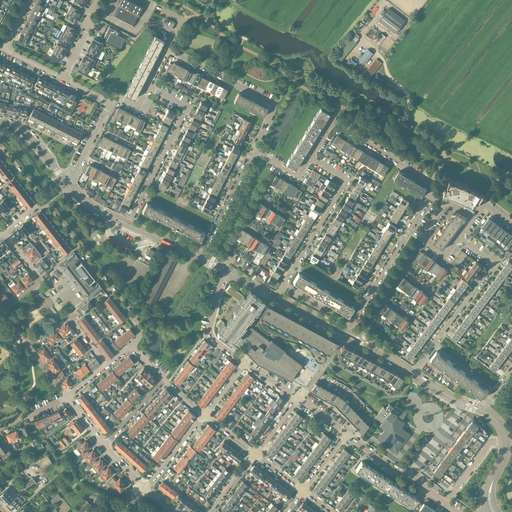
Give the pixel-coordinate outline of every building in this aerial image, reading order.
[(129,0),(120,0),(113,15),(132,25),(142,6),(129,0)] [(36,2),(36,3),(32,1),(36,3),(34,5),(33,5),(33,6),(42,11),(44,12),(46,7),(44,6),(43,6),(36,2)] [(33,9),(31,12),(39,15),(42,11),(33,6),(32,8),(33,9)] [(71,6),(67,12),(77,18),(80,13),(79,13),(80,11),(71,6)] [(395,33),(405,22),(388,9),(379,21),(395,33)] [(28,16),(37,20),(40,21),(42,17),(39,16),(39,15),(31,12),(30,15),(29,14),(28,16)] [(75,22),(77,18),(67,12),(65,17),(64,19),(73,24),(74,22),(75,22)] [(28,18),(27,21),(35,25),(37,20),(28,16),(27,17),(28,18)] [(23,25),(32,29),(35,31),(38,26),(35,25),(27,21),(25,24),(24,23),(23,25)] [(24,27),(22,30),(30,34),(32,29),(23,25),(23,26),(24,27)] [(66,25),(62,32),(73,37),(75,33),(74,32),(75,30),(66,25)] [(119,32),(109,27),(104,37),(107,39),(106,41),(120,48),(124,39),(117,35),(119,32)] [(19,34),(28,38),(31,40),(33,35),(30,34),(22,30),(21,33),(20,32),(19,34)] [(57,38),(59,39),(69,43),(70,41),(71,41),(73,37),(62,32),(60,31),(57,38)] [(21,43),(22,41),(25,43),(25,44),(28,45),(31,40),(28,38),(19,34),(18,35),(19,36),(17,40),(21,43)] [(164,41),(155,36),(147,50),(156,55),(164,41)] [(351,37),(342,48),(348,53),(356,42),(351,37)] [(91,41),(89,45),(99,50),(102,46),(103,44),(93,39),(92,41),(91,41)] [(58,41),(54,48),(65,53),(67,49),(66,48),(67,46),(58,41)] [(86,52),(98,58),(102,51),(99,50),(89,45),(87,50),(88,50),(86,52)] [(62,58),(65,53),(54,48),(50,56),(60,61),(61,57),(62,58)] [(361,57),(359,60),(359,61),(364,65),(373,53),(367,49),(363,55),(361,53),(359,56),(361,57)] [(156,55),(147,50),(140,65),(149,70),(156,55)] [(83,57),(81,61),(91,67),(94,60),(85,55),(84,57),(83,57)] [(365,74),(370,78),(381,63),(376,59),(365,74)] [(94,68),(91,67),(81,61),(79,66),(78,69),(88,74),(89,71),(92,72),(94,68)] [(169,71),(174,74),(178,65),(174,62),(173,64),(170,63),(166,70),(169,71)] [(7,65),(3,73),(8,75),(12,66),(11,65),(10,66),(7,65)] [(149,70),(140,65),(133,79),(142,84),(149,70)] [(178,65),(174,74),(178,76),(183,67),(178,65)] [(14,66),(12,66),(8,75),(5,81),(9,83),(16,69),(13,68),(14,66)] [(183,67),(178,76),(183,78),(187,69),(183,67)] [(16,69),(12,77),(17,80),(21,70),(20,70),(19,71),(16,69)] [(187,69),(183,78),(187,80),(192,71),(187,69)] [(21,70),(17,80),(15,83),(20,85),(21,82),(25,74),(22,72),(23,71),(21,70)] [(192,71),(187,80),(192,83),(196,74),(192,71)] [(25,74),(21,82),(26,84),(31,75),(29,74),(28,75),(25,74)] [(196,74),(192,83),(196,85),(201,76),(196,74)] [(31,75),(26,84),(31,87),(35,78),(31,77),(32,76),(31,75)] [(201,76),(196,85),(200,87),(205,78),(201,76)] [(34,85),(39,88),(44,79),(42,78),(42,79),(39,77),(34,85)] [(205,78),(200,87),(205,90),(210,80),(205,78)] [(44,79),(39,88),(38,90),(43,92),(44,90),(48,82),(45,80),(45,79),(44,79)] [(142,84),(133,79),(125,94),(129,96),(134,99),(142,84)] [(210,80),(205,90),(209,92),(214,83),(210,80)] [(48,82),(44,90),(48,92),(53,83),(51,82),(51,83),(48,82)] [(53,83),(48,92),(47,94),(52,97),(57,87),(54,85),(54,84),(53,83)] [(214,83),(209,92),(214,94),(218,85),(214,83)] [(218,85),(214,94),(218,96),(223,87),(218,85)] [(57,87),(52,97),(57,99),(62,88),(61,87),(60,88),(57,87)] [(223,87),(218,96),(223,99),(227,90),(223,87)] [(64,88),(62,88),(57,99),(61,101),(64,96),(66,91),(63,90),(64,88)] [(64,96),(61,101),(61,102),(65,104),(67,101),(69,97),(69,96),(71,93),(71,92),(70,91),(69,93),(66,91),(64,96)] [(69,97),(67,101),(71,104),(74,99),(75,96),(72,94),(73,93),(71,92),(71,93),(69,96),(69,97)] [(248,109),(253,100),(238,93),(234,102),(241,106),(248,109)] [(263,117),(267,107),(260,104),(253,100),(248,109),(263,117)] [(152,101),(149,107),(156,110),(159,104),(152,101)] [(201,102),(198,107),(207,112),(210,106),(207,105),(201,102)] [(23,103),(20,117),(22,117),(22,116),(26,117),(28,108),(29,107),(30,105),(23,103)] [(114,108),(111,115),(114,117),(114,118),(117,120),(117,118),(118,119),(123,110),(118,107),(117,109),(114,108)] [(149,107),(147,113),(153,116),(156,110),(149,107)] [(195,113),(202,116),(204,117),(205,113),(206,114),(207,112),(198,107),(195,113)] [(33,109),(28,119),(77,144),(82,133),(78,131),(80,129),(77,127),(75,130),(69,126),(70,124),(67,122),(66,125),(59,122),(60,119),(57,118),(56,120),(49,117),(51,114),(48,113),(47,115),(40,112),(41,109),(38,108),(37,110),(33,109)] [(312,122),(321,127),(329,114),(320,108),(312,122)] [(168,109),(165,115),(172,118),(175,113),(168,109)] [(123,110),(118,119),(117,121),(121,123),(127,112),(123,110)] [(127,112),(121,123),(126,125),(131,114),(127,112)] [(195,113),(193,118),(199,121),(202,116),(195,113)] [(131,114),(126,125),(130,128),(131,125),(132,126),(136,116),(131,114)] [(169,124),(172,118),(165,115),(162,121),(169,124)] [(136,116),(132,126),(136,128),(140,119),(136,116)] [(193,118),(190,123),(196,126),(199,121),(193,118)] [(140,119),(136,128),(140,130),(145,121),(140,119)] [(244,119),(241,125),(248,128),(251,122),(244,119)] [(321,127),(312,122),(303,136),(312,141),(321,127)] [(190,123),(187,129),(193,132),(196,126),(190,123)] [(162,124),(159,129),(165,132),(168,127),(162,124)] [(239,130),(245,133),(248,128),(241,125),(239,124),(236,129),(239,130)] [(159,129),(156,134),(162,138),(165,132),(159,129)] [(187,129),(184,134),(191,137),(193,132),(187,129)] [(239,130),(236,135),(243,139),(245,133),(239,130)] [(148,137),(160,143),(162,138),(156,134),(154,138),(152,136),(149,135),(148,137)] [(184,134),(182,139),(188,142),(191,137),(184,134)] [(242,141),(243,139),(236,135),(233,141),(236,142),(235,144),(240,147),(243,141),(242,141)] [(328,144),(331,146),(332,144),(334,145),(336,146),(342,138),(337,135),(336,138),(333,136),(328,144)] [(99,137),(95,146),(98,147),(99,145),(104,147),(108,138),(103,136),(102,139),(99,137)] [(312,141),(303,136),(295,149),(304,155),(312,141)] [(152,142),(151,145),(157,148),(160,143),(148,137),(147,139),(152,142)] [(108,138),(104,147),(108,149),(113,140),(108,138)] [(342,138),(336,146),(341,149),(346,140),(342,138)] [(179,145),(185,148),(187,149),(189,146),(192,147),(193,145),(191,144),(188,142),(182,139),(179,145)] [(113,140),(108,149),(113,152),(117,143),(113,140)] [(346,140),(341,149),(345,152),(350,143),(346,140)] [(117,143),(113,152),(111,154),(116,156),(117,154),(122,145),(117,143)] [(345,152),(343,155),(347,158),(349,154),(355,146),(350,143),(345,152)] [(122,145),(117,154),(121,156),(126,147),(122,145)] [(151,145),(148,151),(154,154),(157,148),(151,145)] [(179,145),(176,150),(183,153),(185,148),(179,145)] [(228,149),(237,154),(240,148),(234,145),(232,148),(230,147),(229,147),(226,146),(225,148),(228,149)] [(355,146),(349,154),(353,157),(359,148),(355,146)] [(126,147),(121,156),(126,158),(130,149),(126,147)] [(359,148),(353,157),(358,159),(363,151),(359,148)] [(304,155),(295,149),(286,164),(295,169),(299,162),(304,155)] [(176,150),(174,155),(180,158),(183,153),(176,150)] [(148,151),(145,156),(152,159),(154,154),(148,151)] [(228,156),(234,159),(237,154),(231,151),(228,156)] [(363,151),(358,159),(362,162),(367,153),(363,151)] [(367,153),(362,162),(366,165),(372,156),(367,153)] [(174,155),(171,161),(177,164),(180,158),(174,155)] [(145,156),(143,161),(149,164),(152,159),(145,156)] [(223,160),(232,164),(234,159),(228,156),(227,158),(225,157),(224,158),(220,156),(219,156),(218,158),(220,159),(223,160)] [(372,156),(366,165),(371,167),(376,159),(372,156)] [(221,166),(223,166),(223,167),(229,170),(232,164),(223,160),(220,159),(219,161),(222,163),(221,166)] [(376,159),(371,167),(375,170),(380,161),(376,159)] [(143,161),(140,166),(146,170),(149,164),(143,161)] [(171,161),(168,166),(175,169),(177,164),(171,161)] [(380,161),(375,170),(379,173),(384,164),(380,161)] [(85,165),(82,172),(84,173),(89,176),(94,167),(89,164),(88,166),(85,165)] [(384,164),(379,173),(384,175),(389,167),(384,164)] [(140,166),(137,172),(143,175),(146,170),(140,166)] [(177,177),(180,179),(181,177),(173,172),(175,169),(168,166),(165,171),(169,173),(172,175),(177,177)] [(7,167),(0,172),(0,174),(2,177),(10,171),(7,167)] [(94,167),(89,176),(94,178),(98,169),(94,167)] [(220,172),(226,175),(229,170),(223,167),(221,170),(216,167),(215,169),(217,171),(220,172)] [(98,169),(94,178),(92,181),(97,183),(98,180),(103,171),(98,169)] [(312,180),(313,181),(314,182),(319,174),(313,170),(309,175),(313,178),(312,180)] [(10,171),(2,177),(6,181),(13,175),(10,171)] [(103,171),(98,180),(102,182),(107,174),(103,171)] [(408,188),(413,180),(406,175),(399,171),(394,180),(408,188)] [(137,172),(134,177),(141,180),(143,175),(137,172)] [(165,172),(163,177),(169,180),(172,175),(169,173),(165,172)] [(220,172),(217,177),(224,181),(226,175),(220,172)] [(107,174),(102,182),(101,185),(106,187),(107,185),(111,176),(107,174)] [(276,175),(270,184),(275,186),(280,178),(276,175)] [(304,183),(309,186),(307,189),(307,190),(309,192),(310,191),(312,192),(315,187),(313,185),(312,188),(311,187),(314,182),(313,181),(312,180),(313,178),(309,175),(304,183)] [(107,185),(106,187),(110,189),(116,178),(111,176),(107,185)] [(15,177),(7,183),(10,187),(18,181),(15,177)] [(134,177),(132,182),(138,186),(141,180),(134,177)] [(160,182),(166,185),(169,187),(172,188),(173,186),(167,183),(169,180),(163,177),(160,182)] [(217,177),(214,183),(221,186),(224,181),(217,177)] [(358,182),(369,189),(370,187),(368,185),(370,182),(361,177),(358,182)] [(280,178),(275,186),(279,189),(284,180),(280,178)] [(284,180),(279,189),(283,192),(289,183),(284,180)] [(329,180),(325,185),(332,189),(335,184),(329,180)] [(421,197),(427,188),(413,180),(408,188),(421,197)] [(473,207),(474,206),(483,195),(476,190),(471,187),(463,184),(455,181),(449,180),(447,189),(446,188),(445,188),(443,195),(444,194),(447,195),(447,196),(448,194),(451,195),(451,196),(461,201),(467,204),(473,207)] [(18,181),(10,187),(14,192),(22,186),(18,181)] [(132,182),(129,188),(135,191),(138,186),(132,182)] [(164,191),(166,185),(160,182),(157,188),(164,191)] [(358,182),(355,187),(361,191),(363,188),(368,191),(369,189),(358,182)] [(214,183),(212,188),(218,191),(221,186),(214,183)] [(289,183),(283,192),(288,194),(293,186),(289,183)] [(325,185),(322,191),(329,195),(332,189),(325,185)] [(22,186),(14,192),(17,196),(25,190),(22,186)] [(293,186),(288,194),(292,197),(297,188),(293,186)] [(351,192),(363,199),(365,200),(366,198),(359,194),(361,191),(355,187),(351,192)] [(129,188),(126,193),(133,196),(135,191),(129,188)] [(212,188),(209,193),(215,197),(218,191),(212,188)] [(297,188),(292,197),(291,199),(295,202),(297,198),(299,199),(302,194),(300,193),(301,191),(297,188)] [(25,190),(17,196),(20,200),(28,194),(25,190)] [(325,200),(329,195),(322,191),(319,196),(325,200)] [(204,198),(206,199),(213,202),(215,197),(209,193),(207,192),(204,198)] [(351,192),(348,197),(354,201),(357,196),(360,197),(359,199),(361,201),(363,199),(351,192)] [(126,193),(124,198),(130,202),(133,196),(126,193)] [(28,194),(20,200),(24,205),(32,199),(28,194)] [(345,202),(356,209),(357,209),(356,209),(357,207),(360,208),(362,205),(354,201),(348,197),(345,202)] [(2,198),(0,199),(0,204),(5,211),(10,208),(6,203),(3,199),(2,198)] [(115,201),(127,207),(130,202),(124,198),(122,202),(116,199),(115,201)] [(403,198),(399,203),(406,207),(409,202),(403,198)] [(32,199),(24,205),(27,209),(35,203),(32,199)] [(198,202),(210,207),(213,202),(206,199),(205,201),(202,200),(202,201),(199,199),(198,202)] [(309,201),(321,208),(324,203),(318,199),(316,202),(310,199),(309,201)] [(124,213),(127,207),(115,201),(114,203),(117,205),(114,210),(119,213),(120,211),(124,213)] [(198,202),(197,201),(196,204),(198,205),(198,204),(203,206),(201,210),(207,213),(210,207),(198,202)] [(314,204),(311,209),(317,213),(321,208),(309,201),(308,203),(310,205),(312,203),(314,204)] [(259,202),(252,213),(256,216),(257,216),(263,205),(259,202)] [(345,202),(342,207),(348,211),(350,208),(355,211),(356,209),(345,202)] [(146,203),(142,212),(156,219),(161,210),(146,203)] [(399,203),(396,208),(403,212),(406,207),(399,203)] [(263,205),(257,216),(261,218),(262,216),(268,208),(263,205)] [(393,213),(399,217),(403,212),(396,208),(393,206),(390,211),(393,213)] [(339,212),(350,219),(351,217),(346,214),(348,211),(342,207),(339,212)] [(268,208),(262,216),(266,219),(272,210),(268,208)] [(311,209),(308,214),(314,218),(317,213),(311,209)] [(41,210),(33,216),(36,220),(44,214),(41,210)] [(161,210),(156,219),(171,226),(176,217),(161,210)] [(272,210),(266,219),(271,221),(276,213),(272,210)] [(392,215),(390,219),(396,222),(399,217),(393,213),(390,211),(389,213),(389,214),(392,215)] [(339,212),(336,217),(342,221),(344,218),(349,221),(350,222),(352,220),(350,219),(339,212)] [(276,213),(271,221),(275,224),(280,215),(276,213)] [(449,219),(439,233),(433,241),(443,249),(444,249),(444,248),(445,248),(445,247),(443,246),(463,220),(464,221),(466,218),(458,213),(456,215),(454,213),(449,219)] [(44,214),(36,220),(40,225),(47,219),(44,214)] [(308,214),(305,220),(311,223),(314,218),(308,214)] [(280,215),(275,224),(279,227),(281,228),(284,223),(282,222),(285,218),(280,215)] [(176,217),(171,226),(185,234),(190,225),(176,217)] [(332,223),(344,230),(344,229),(345,227),(340,224),(342,221),(336,217),(332,223)] [(482,226),(486,229),(492,221),(488,218),(482,226)] [(47,219),(40,225),(43,229),(51,223),(47,219)] [(305,220),(302,225),(308,228),(311,223),(305,220)] [(492,221),(486,229),(485,232),(488,235),(497,224),(492,221)] [(298,226),(300,228),(299,230),(305,234),(308,228),(302,225),(299,223),(297,222),(295,224),(298,225),(298,226)] [(18,228),(25,236),(29,232),(25,227),(27,225),(25,223),(18,228)] [(51,223),(43,229),(46,233),(54,227),(51,223)] [(332,223),(329,228),(335,232),(337,228),(344,232),(345,230),(344,230),(332,223)] [(390,223),(387,228),(393,232),(396,226),(390,223)] [(497,224),(488,235),(489,235),(489,234),(493,237),(501,227),(497,224)] [(190,225),(185,234),(200,241),(204,233),(205,232),(190,225)] [(383,228),(381,231),(384,233),(390,236),(393,232),(387,228),(384,226),(383,228)] [(54,227),(46,233),(50,237),(57,231),(54,227)] [(501,227),(493,237),(497,240),(498,238),(505,230),(501,227)] [(14,232),(20,239),(25,236),(18,228),(19,228),(14,232)] [(326,233),(337,240),(339,238),(336,236),(335,238),(332,236),(335,232),(329,228),(326,233)] [(242,229),(237,238),(241,241),(247,232),(242,229)] [(299,230),(296,235),(302,239),(305,234),(299,230)] [(505,230),(498,238),(502,241),(509,233),(505,230)] [(57,231),(50,237),(53,242),(61,236),(57,231)] [(10,235),(15,243),(20,239),(14,232),(10,235)] [(247,232),(241,241),(245,243),(251,235),(247,232)] [(326,233),(323,238),(329,242),(331,239),(336,242),(337,240),(326,233)] [(384,233),(381,238),(387,242),(390,236),(384,233)] [(511,235),(509,233),(502,241),(507,244),(511,236),(511,235)] [(251,235),(245,243),(250,246),(255,238),(251,235)] [(296,235),(292,240),(298,244),(302,239),(296,235)] [(61,236),(53,242),(56,246),(64,240),(61,236)] [(255,238),(250,246),(254,249),(259,240),(255,238)] [(320,243),(331,250),(332,248),(331,247),(333,244),(329,242),(323,238),(320,243)] [(381,238),(377,243),(383,247),(387,242),(381,238)] [(0,243),(0,245),(5,252),(9,248),(3,240),(0,243)] [(64,240),(56,246),(60,250),(67,244),(64,240)] [(259,240),(254,249),(258,251),(263,243),(259,240)] [(292,240),(289,245),(295,249),(298,244),(292,240)] [(25,254),(25,255),(26,257),(36,249),(33,244),(32,245),(30,242),(25,246),(27,249),(23,252),(25,254)] [(288,247),(286,250),(292,254),(295,249),(289,245),(287,244),(284,242),(283,244),(288,247)] [(263,243),(258,251),(262,254),(263,254),(264,255),(269,246),(268,245),(263,243)] [(320,243),(317,248),(323,252),(324,250),(327,251),(327,250),(330,252),(331,250),(320,243)] [(377,243),(374,248),(380,252),(383,247),(377,243)] [(67,244),(60,250),(63,255),(71,249),(67,244)] [(314,253),(320,257),(322,259),(325,260),(326,258),(321,255),(323,252),(317,248),(314,253)] [(374,248),(371,254),(377,257),(380,252),(374,248)] [(40,255),(41,254),(36,249),(26,257),(28,259),(29,260),(31,262),(34,259),(36,262),(42,257),(40,255)] [(276,251),(289,259),(292,254),(286,250),(284,253),(279,250),(278,250),(276,250),(276,251)] [(461,250),(451,263),(457,267),(467,255),(461,250)] [(289,259),(276,251),(275,253),(277,254),(276,254),(281,257),(279,261),(286,264),(289,259)] [(420,251),(411,262),(414,264),(417,260),(421,263),(427,255),(423,252),(422,253),(420,251)] [(83,294),(82,294),(87,300),(93,296),(94,296),(97,294),(103,289),(97,282),(96,283),(94,280),(95,279),(81,262),(80,263),(78,259),(79,259),(73,252),(64,259),(64,260),(58,264),(63,270),(64,270),(83,294)] [(322,259),(320,257),(314,253),(310,259),(316,262),(318,259),(323,262),(325,260),(322,259)] [(365,257),(368,258),(368,259),(374,262),(377,257),(371,254),(369,256),(366,255),(364,253),(363,255),(365,257)] [(162,265),(148,291),(148,292),(150,293),(146,302),(153,305),(176,259),(169,255),(166,260),(157,256),(157,257),(154,262),(162,265)] [(427,255),(421,263),(425,266),(431,258),(427,255)] [(431,258),(425,266),(429,269),(435,261),(431,258)] [(42,259),(33,266),(34,267),(35,269),(36,269),(45,263),(42,259)] [(368,259),(365,264),(371,267),(374,262),(368,259)] [(279,261),(276,266),(283,269),(286,264),(279,261)] [(435,261),(429,269),(433,272),(439,264),(435,261)] [(476,261),(472,267),(478,271),(482,266),(476,261)] [(355,265),(368,272),(371,267),(365,264),(362,262),(360,265),(359,264),(358,266),(355,265)] [(45,263),(36,269),(40,274),(46,269),(45,268),(48,266),(45,263)] [(439,264),(433,272),(437,275),(443,267),(439,264)] [(356,272),(358,274),(364,278),(368,272),(355,265),(353,266),(355,268),(358,269),(356,272)] [(276,266),(273,271),(279,274),(283,269),(276,266)] [(505,266),(501,271),(507,275),(510,270),(505,266)] [(443,267),(437,275),(441,278),(447,270),(443,267)] [(466,270),(474,276),(478,271),(472,267),(468,271),(466,270)] [(26,270),(22,273),(24,276),(29,283),(32,281),(33,280),(34,279),(33,278),(26,270)] [(470,281),(474,276),(466,270),(462,275),(470,281)] [(273,271),(270,276),(276,280),(279,274),(273,271)] [(501,271),(497,275),(503,280),(507,275),(501,271)] [(270,283),(273,285),(276,280),(270,276),(268,274),(265,273),(264,275),(266,276),(264,279),(265,280),(263,283),(268,286),(270,283)] [(298,273),(293,282),(307,290),(312,281),(298,273)] [(354,281),(352,284),(358,288),(361,283),(350,276),(347,274),(346,276),(349,278),(354,281)] [(350,276),(361,283),(364,278),(358,274),(356,277),(351,274),(350,276)] [(20,275),(17,276),(24,285),(25,286),(26,285),(29,283),(24,276),(22,277),(20,275)] [(497,275),(494,280),(499,285),(503,280),(497,275)] [(16,277),(12,280),(15,283),(20,290),(23,288),(24,287),(24,286),(16,277)] [(404,277),(398,285),(402,289),(408,281),(404,277)] [(463,279),(459,284),(465,288),(469,284),(463,279)] [(12,280),(8,284),(15,293),(16,294),(16,293),(20,290),(15,283),(12,280)] [(494,280),(490,285),(496,289),(499,285),(494,280)] [(312,281),(307,290),(320,299),(326,290),(312,281)] [(408,281),(402,289),(406,292),(412,284),(408,281)] [(412,284),(406,292),(410,295),(416,287),(412,284)] [(459,284),(456,289),(461,293),(465,288),(459,284)] [(250,292),(246,297),(230,285),(226,291),(241,303),(226,323),(220,319),(216,325),(221,329),(217,335),(223,339),(222,340),(224,341),(225,340),(230,344),(234,339),(236,340),(237,341),(244,334),(250,326),(259,313),(260,315),(265,305),(264,305),(262,303),(263,302),(257,297),(257,298),(255,297),(255,296),(250,292)] [(490,285),(487,290),(492,294),(496,289),(490,285)] [(414,298),(420,290),(416,287),(410,295),(408,297),(412,300),(414,298)] [(454,291),(452,294),(458,298),(461,293),(456,289),(453,287),(452,289),(454,291)] [(5,291),(0,295),(0,301),(1,303),(4,300),(5,301),(8,299),(7,298),(5,294),(8,292),(10,295),(12,293),(9,288),(6,290),(5,291)] [(326,290),(320,299),(334,307),(340,298),(326,290)] [(420,290),(414,298),(418,301),(424,293),(420,290)] [(487,290),(483,294),(489,299),(492,294),(487,290)] [(424,293),(418,301),(422,304),(428,296),(424,293)] [(452,294),(448,299),(454,303),(458,298),(452,294)] [(483,294),(479,299),(485,304),(489,299),(483,294)] [(103,302),(107,307),(113,302),(109,297),(103,302)] [(340,298),(334,307),(348,316),(353,307),(340,298)] [(448,299),(445,303),(450,308),(454,303),(448,299)] [(476,304),(481,308),(485,304),(479,299),(476,304)] [(83,313),(84,312),(84,313),(92,306),(90,303),(88,301),(80,308),(82,310),(81,310),(83,313)] [(107,307),(111,312),(117,307),(113,302),(107,307)] [(378,311),(383,314),(389,306),(384,303),(378,311)] [(445,303),(441,308),(447,312),(450,308),(445,303)] [(270,306),(266,304),(265,305),(260,315),(260,316),(263,318),(264,317),(270,322),(271,321),(277,326),(278,325),(284,330),(285,329),(291,334),(291,333),(297,338),(298,337),(305,341),(305,340),(312,345),(312,344),(319,349),(319,348),(326,352),(329,354),(337,343),(334,340),(333,341),(327,337),(326,338),(320,333),(319,334),(313,329),(312,330),(306,326),(305,327),(299,322),(298,323),(292,318),(291,319),(285,314),(284,315),(278,311),(277,312),(270,306)] [(476,304),(472,309),(478,313),(481,308),(476,304)] [(389,306),(383,314),(387,317),(393,309),(389,306)] [(111,312),(115,317),(121,313),(117,307),(111,312)] [(441,308),(437,313),(443,317),(447,312),(441,308)] [(393,309),(387,317),(390,320),(397,312),(393,309)] [(472,309),(468,314),(474,318),(478,313),(472,309)] [(397,312),(390,320),(394,323),(401,315),(397,312)] [(115,317),(120,323),(125,318),(121,313),(115,317)] [(437,313),(434,318),(439,322),(443,317),(437,313)] [(468,314),(465,319),(470,323),(474,318),(468,314)] [(401,315),(394,323),(398,326),(405,318),(401,315)] [(78,321),(82,327),(88,322),(84,316),(78,321)] [(405,318),(398,326),(403,329),(404,330),(409,323),(408,322),(409,321),(405,318)] [(434,318),(430,323),(436,327),(439,322),(434,318)] [(465,319),(461,323),(467,328),(470,323),(465,319)] [(82,327),(86,332),(92,327),(88,322),(82,327)] [(62,326),(67,332),(69,330),(71,332),(73,330),(67,323),(66,324),(65,324),(62,326)] [(430,323),(427,327),(432,332),(436,327),(430,323)] [(458,328),(463,332),(467,328),(461,323),(458,328)] [(57,331),(62,336),(63,338),(66,336),(64,334),(67,332),(62,326),(59,328),(59,329),(57,331)] [(272,340),(271,342),(250,326),(244,334),(237,341),(236,341),(253,360),(253,361),(260,367),(261,365),(291,381),(295,372),(302,364),(283,350),(284,349),(272,340)] [(86,332),(90,337),(96,333),(92,327),(86,332)] [(427,327),(423,332),(428,336),(432,332),(427,327)] [(125,332),(129,338),(134,334),(130,328),(125,332)] [(458,328),(454,333),(459,337),(463,332),(458,328)] [(51,335),(56,341),(58,339),(60,341),(62,339),(61,337),(56,331),(55,333),(54,332),(54,333),(53,332),(51,335)] [(120,336),(124,342),(129,338),(125,332),(120,336)] [(423,332),(419,337),(425,341),(428,336),(423,332)] [(90,337),(94,342),(100,338),(96,333),(90,337)] [(456,342),(459,337),(454,333),(450,338),(456,342)] [(53,343),(56,341),(51,335),(48,337),(48,338),(46,339),(51,345),(53,347),(55,345),(53,343)] [(114,341),(119,347),(124,342),(120,336),(114,341)] [(419,337),(416,342),(421,346),(425,341),(419,337)] [(77,338),(70,343),(73,347),(80,342),(77,338)] [(95,344),(100,349),(106,345),(101,339),(95,344)] [(204,340),(200,345),(206,349),(210,344),(204,340)] [(80,342),(73,347),(76,351),(83,346),(80,342)] [(416,342),(412,347),(418,351),(421,346),(416,342)] [(38,352),(38,353),(41,357),(50,350),(51,350),(47,345),(44,347),(43,347),(42,346),(40,348),(41,349),(38,352)] [(100,349),(104,354),(110,350),(106,345),(100,349)] [(200,345),(197,350),(202,354),(206,349),(200,345)] [(340,358),(348,348),(343,345),(336,355),(340,358)] [(83,346),(76,351),(79,355),(86,350),(83,346)] [(412,347),(408,351),(414,356),(418,351),(412,347)] [(345,360),(352,350),(348,348),(340,358),(342,356),(346,358),(344,360),(345,360)] [(504,348),(500,353),(506,357),(509,352),(504,348)] [(50,350),(41,357),(44,360),(45,360),(46,361),(52,357),(51,356),(54,355),(50,350)] [(108,360),(114,355),(110,350),(104,354),(108,360)] [(197,350),(193,355),(199,359),(202,354),(197,350)] [(349,363),(357,352),(352,350),(345,360),(349,363)] [(408,351),(405,356),(410,361),(414,356),(408,351)] [(437,351),(430,359),(443,369),(450,361),(437,351)] [(354,363),(361,354),(357,352),(349,363),(351,360),(354,363)] [(500,353),(496,358),(502,362),(506,357),(500,353)] [(359,365),(365,357),(361,354),(354,363),(355,363),(359,365)] [(189,359),(189,360),(194,364),(195,364),(199,359),(193,355),(189,359)] [(125,359),(130,366),(134,362),(129,356),(125,359)] [(48,366),(50,368),(57,363),(55,360),(57,359),(55,357),(53,358),(47,363),(48,364),(48,365),(48,366)] [(363,368),(369,359),(365,357),(359,365),(363,368)] [(90,359),(96,366),(99,363),(95,358),(93,359),(92,358),(90,359)] [(496,358),(493,363),(498,367),(502,362),(496,358)] [(92,369),(96,366),(90,359),(89,361),(90,362),(88,364),(92,369)] [(120,362),(126,369),(130,366),(125,359),(120,362)] [(367,370),(374,361),(369,359),(363,368),(364,367),(367,370)] [(229,360),(226,365),(232,370),(235,365),(229,360)] [(188,361),(184,366),(190,370),(194,365),(188,361)] [(372,372),(378,364),(374,361),(367,370),(368,370),(372,372)] [(450,361),(443,369),(456,379),(462,371),(450,361)] [(117,365),(122,371),(126,369),(120,362),(117,365)] [(57,363),(50,368),(52,371),(53,371),(53,372),(54,371),(55,373),(61,368),(63,366),(61,364),(59,366),(57,363)] [(489,367),(495,372),(498,367),(493,363),(489,367)] [(80,368),(84,374),(89,370),(85,364),(80,368)] [(376,374),(382,366),(378,364),(372,372),(376,374)] [(113,368),(118,375),(122,371),(117,365),(113,368)] [(226,365),(222,370),(228,374),(232,370),(226,365)] [(184,366),(181,371),(186,375),(190,370),(184,366)] [(380,377),(387,368),(382,366),(376,374),(376,375),(377,374),(380,377)] [(75,371),(78,375),(80,377),(84,374),(80,368),(75,371)] [(135,377),(139,381),(148,371),(147,371),(145,369),(145,370),(143,368),(135,377)] [(383,381),(391,370),(387,368),(380,377),(381,376),(384,379),(383,380),(383,381)] [(62,370),(55,375),(60,381),(66,376),(71,371),(69,369),(66,372),(64,374),(62,370)] [(219,374),(225,378),(228,374),(222,370),(219,374)] [(387,383),(395,373),(391,370),(383,381),(387,383)] [(108,374),(114,381),(117,378),(112,371),(108,374)] [(148,371),(139,381),(143,385),(144,383),(152,375),(148,371)] [(181,371),(177,376),(182,380),(186,375),(181,371)] [(462,371),(456,379),(469,389),(475,380),(462,371)] [(248,373),(244,378),(250,382),(253,377),(248,373)] [(398,377),(399,376),(395,373),(387,383),(387,384),(389,381),(393,383),(391,385),(391,386),(392,384),(398,377)] [(105,377),(110,384),(114,381),(108,374),(105,377)] [(219,374),(215,379),(221,384),(225,378),(219,374)] [(152,375),(144,383),(149,387),(155,379),(154,378),(152,375)] [(173,381),(179,385),(177,387),(181,390),(183,388),(179,385),(182,380),(177,376),(173,381)] [(392,384),(391,386),(396,389),(403,379),(399,376),(398,377),(392,384)] [(62,382),(62,383),(61,383),(63,386),(70,381),(71,381),(74,378),(73,377),(69,379),(67,377),(61,381),(62,382)] [(101,380),(106,387),(110,384),(105,377),(101,380)] [(70,381),(63,386),(65,388),(66,388),(67,389),(73,384),(72,383),(75,380),(74,378),(71,381),(70,381)] [(244,378),(240,382),(246,387),(250,382),(244,378)] [(215,379),(211,385),(217,389),(221,384),(215,379)] [(97,384),(102,390),(106,387),(101,380),(97,384)] [(475,380),(469,389),(482,398),(488,390),(475,380)] [(313,394),(321,384),(317,381),(309,391),(310,392),(312,394),(313,393),(313,394)] [(240,382),(237,387),(243,391),(246,387),(240,382)] [(317,396),(325,385),(323,388),(320,385),(321,384),(313,394),(314,394),(317,396)] [(208,389),(214,393),(217,389),(211,385),(208,389)] [(322,398),(330,388),(330,387),(329,388),(325,385),(317,396),(318,396),(321,398),(322,398)] [(237,387),(233,392),(239,396),(243,391),(237,387)] [(131,392),(138,399),(140,397),(140,396),(142,395),(134,388),(131,392)] [(326,400),(333,392),(332,392),(333,390),(330,388),(322,398),(323,399),(325,401),(326,400)] [(161,392),(169,399),(173,395),(165,389),(164,390),(163,390),(161,392)] [(208,389),(205,393),(210,398),(214,393),(208,389)] [(136,401),(138,399),(131,392),(127,396),(134,402),(136,401)] [(158,396),(166,403),(169,399),(161,392),(159,394),(160,395),(158,396)] [(233,392),(229,397),(235,401),(239,396),(233,392)] [(330,403),(337,394),(336,394),(336,395),(333,392),(326,400),(327,401),(330,403)] [(201,398),(206,403),(210,398),(205,393),(201,398)] [(82,394),(77,398),(80,403),(86,398),(82,394)] [(340,398),(341,397),(337,394),(330,403),(331,403),(334,405),(335,405),(340,398)] [(154,400),(162,407),(166,403),(158,396),(157,398),(156,398),(154,400)] [(279,396),(275,401),(281,406),(284,401),(279,396)] [(229,397),(226,401),(232,406),(235,401),(229,397)] [(338,409),(344,400),(341,397),(340,398),(335,405),(335,406),(337,408),(338,409)] [(80,403),(84,407),(89,403),(86,398),(80,403)] [(124,402),(130,407),(133,404),(127,398),(124,402)] [(203,407),(206,403),(201,398),(197,403),(203,407)] [(269,404),(272,406),(277,410),(281,406),(275,401),(272,399),(269,404)] [(151,404),(160,412),(159,411),(162,407),(154,400),(152,402),(153,402),(151,404)] [(341,412),(348,403),(344,401),(345,400),(344,400),(338,409),(341,411),(341,412)] [(226,401),(222,406),(228,410),(232,406),(226,401)] [(120,406),(126,411),(130,407),(124,402),(120,406)] [(89,403),(84,407),(87,411),(92,407),(89,403)] [(345,416),(351,407),(348,404),(348,403),(341,412),(342,412),(341,413),(344,415),(345,416)] [(147,407),(155,414),(157,416),(160,412),(151,404),(150,405),(149,405),(147,407)] [(385,408),(383,406),(374,418),(381,423),(379,426),(384,430),(377,439),(391,450),(391,449),(392,450),(399,449),(399,448),(410,434),(401,427),(404,422),(401,420),(406,413),(395,405),(393,407),(389,404),(385,408)] [(117,409),(123,415),(126,411),(120,406),(117,409)] [(219,410),(225,415),(228,410),(222,406),(219,410)] [(272,406),(268,410),(274,415),(277,410),(272,406)] [(92,407),(87,411),(90,416),(96,411),(92,407)] [(151,418),(155,414),(147,407),(145,410),(146,410),(144,412),(151,418)] [(348,419),(355,411),(351,408),(352,407),(351,407),(345,416),(347,418),(348,419)] [(66,408),(62,411),(70,421),(73,418),(72,416),(71,416),(69,414),(71,413),(69,411),(68,411),(66,408)] [(119,419),(123,415),(117,409),(113,413),(119,419)] [(188,410),(184,415),(192,420),(195,415),(188,410)] [(219,410),(215,415),(218,418),(221,420),(225,415),(219,410)] [(268,410),(265,415),(270,419),(274,415),(268,410)] [(53,413),(55,419),(61,416),(59,411),(53,413)] [(96,411),(90,416),(94,420),(99,415),(96,411)] [(351,423),(358,414),(354,411),(355,411),(348,419),(348,420),(351,422),(351,423)] [(292,417),(298,421),(302,417),(296,412),(292,417)] [(140,417),(146,422),(149,419),(143,413),(140,417)] [(258,417),(267,424),(270,419),(265,415),(261,413),(258,417)] [(355,426),(361,418),(358,415),(358,414),(351,423),(352,423),(354,425),(355,426)] [(99,415),(94,420),(97,424),(102,420),(99,415)] [(184,415),(181,419),(188,424),(192,420),(184,415)] [(44,424),(50,421),(47,416),(41,418),(44,424)] [(136,421),(143,426),(146,422),(140,417),(136,421)] [(254,422),(263,429),(267,424),(258,417),(254,422)] [(289,421),(295,426),(298,421),(292,417),(289,421)] [(36,425),(38,429),(45,426),(44,424),(41,418),(36,421),(37,424),(36,425)] [(358,430),(365,421),(361,418),(362,418),(361,418),(355,426),(355,427),(358,429),(358,430)] [(181,419),(178,423),(185,429),(188,424),(181,419)] [(72,426),(64,433),(66,435),(70,432),(79,424),(76,420),(73,422),(73,421),(69,423),(72,426)] [(102,420),(97,424),(100,428),(106,424),(102,420)] [(469,425),(486,438),(488,435),(485,429),(472,420),(469,425)] [(133,425),(139,430),(143,426),(136,421),(133,425)] [(256,427),(254,429),(259,433),(263,429),(254,422),(254,421),(252,424),(256,427)] [(289,421),(286,426),(292,430),(295,426),(289,421)] [(365,421),(358,430),(359,430),(358,430),(361,432),(362,433),(368,425),(365,422),(365,421)] [(178,423),(174,428),(181,433),(185,429),(178,423)] [(79,424),(70,432),(72,434),(76,431),(78,435),(81,432),(81,431),(83,429),(79,424)] [(106,424),(100,428),(104,433),(109,428),(106,424)] [(208,424),(204,429),(211,434),(215,429),(208,424)] [(21,428),(24,435),(31,432),(30,429),(29,429),(27,425),(21,428)] [(129,428),(136,434),(139,430),(133,425),(129,428)] [(486,438),(469,425),(465,430),(482,443),(486,438)] [(282,430),(288,435),(292,430),(286,426),(282,430)] [(126,432),(132,437),(136,434),(129,428),(126,432)] [(174,428),(171,432),(178,438),(181,433),(174,428)] [(204,429),(200,435),(207,440),(211,434),(204,429)] [(254,429),(250,434),(256,438),(259,433),(254,429)] [(11,432),(16,444),(19,443),(17,439),(20,438),(17,430),(11,432)] [(279,434),(285,439),(288,435),(282,430),(279,434)] [(479,447),(482,443),(465,430),(461,434),(479,447)] [(256,438),(250,434),(247,431),(245,433),(248,436),(247,438),(252,443),(256,438)] [(5,434),(9,442),(12,441),(13,445),(16,444),(11,432),(5,434)] [(170,434),(166,438),(173,444),(177,439),(170,434)] [(279,434),(275,439),(281,444),(285,439),(279,434)] [(325,434),(321,439),(327,443),(331,439),(325,434)] [(479,448),(479,447),(461,434),(457,440),(474,453),(479,448)] [(197,440),(203,445),(207,440),(200,435),(197,440)] [(0,455),(2,459),(7,457),(11,454),(8,450),(9,450),(0,437),(0,453),(1,455),(0,455)] [(62,438),(58,441),(63,447),(67,445),(62,438)] [(166,438),(163,443),(170,448),(173,444),(166,438)] [(272,444),(278,448),(281,444),(275,439),(272,444)] [(318,443),(324,448),(327,443),(321,439),(318,443)] [(72,445),(75,449),(76,448),(80,453),(80,454),(86,449),(90,446),(90,445),(87,443),(87,442),(86,442),(85,441),(81,444),(78,440),(72,445)] [(118,440),(114,446),(118,449),(123,444),(118,440)] [(197,440),(192,445),(199,451),(203,445),(197,440)] [(470,459),(474,453),(457,440),(453,446),(470,459)] [(219,447),(224,451),(228,445),(223,442),(219,447)] [(163,443),(159,447),(167,453),(170,448),(163,443)] [(318,443),(314,448),(320,453),(324,448),(318,443)] [(123,444),(118,449),(122,453),(127,448),(123,444)] [(272,444),(268,448),(274,453),(278,448),(272,444)] [(187,449),(195,455),(197,453),(194,452),(196,450),(190,445),(187,449)] [(228,445),(224,451),(228,454),(233,449),(228,445)] [(466,464),(470,459),(453,446),(449,451),(466,464)] [(156,451),(156,452),(163,457),(167,453),(159,447),(156,451)] [(127,448),(122,453),(126,456),(131,451),(127,448)] [(268,448),(265,453),(271,457),(274,453),(268,448)] [(311,452),(317,457),(320,453),(314,448),(311,452)] [(83,457),(87,463),(93,459),(97,455),(97,454),(97,455),(95,452),(94,451),(93,452),(92,450),(89,453),(86,449),(80,454),(80,453),(79,454),(82,458),(83,457)] [(184,453),(190,457),(193,459),(194,457),(195,455),(187,449),(184,453)] [(233,449),(228,454),(233,458),(237,452),(233,449)] [(340,453),(346,458),(350,453),(344,449),(340,453)] [(131,451),(126,456),(126,457),(130,460),(135,455),(131,452),(131,451)] [(462,470),(466,464),(449,451),(444,457),(462,470)] [(156,452),(153,456),(160,462),(163,457),(156,452)] [(237,452),(233,458),(238,462),(242,456),(237,452)] [(307,457),(313,462),(317,457),(311,452),(307,457)] [(182,456),(190,462),(191,461),(193,459),(190,457),(184,453),(182,456)] [(337,457),(343,462),(346,458),(340,453),(337,457)] [(135,455),(130,460),(130,461),(134,464),(139,458),(135,455)] [(179,460),(185,464),(187,466),(188,464),(190,462),(182,456),(179,460)] [(304,462),(310,466),(313,462),(307,457),(304,462)] [(334,462),(340,467),(343,462),(337,457),(334,462)] [(458,475),(462,470),(444,457),(441,462),(458,475)] [(139,458),(134,464),(138,467),(143,462),(139,459),(139,458)] [(92,467),(96,472),(101,467),(105,463),(102,460),(102,459),(101,460),(100,459),(96,462),(93,459),(87,463),(86,464),(90,468),(92,467)] [(176,463),(184,470),(186,468),(184,466),(185,464),(179,460),(176,463)] [(355,470),(362,474),(369,479),(374,470),(361,461),(355,470)] [(143,462),(138,467),(138,468),(142,471),(147,466),(143,462)] [(304,462),(300,466),(306,471),(310,466),(304,462)] [(330,467),(336,471),(340,467),(334,462),(330,467)] [(458,475),(441,462),(437,467),(454,480),(458,475)] [(25,463),(17,468),(20,472),(27,466),(25,463)] [(173,468),(179,472),(180,470),(183,472),(184,470),(176,463),(173,468)] [(250,471),(254,474),(258,468),(254,465),(253,466),(251,465),(246,471),(248,473),(250,471)] [(454,480),(437,467),(436,465),(431,472),(433,474),(434,472),(445,480),(444,481),(450,485),(450,484),(451,485),(454,480)] [(297,471),(303,475),(306,471),(300,466),(297,471)] [(104,470),(101,467),(96,472),(95,473),(98,476),(100,475),(104,480),(113,472),(113,471),(110,469),(110,468),(109,469),(108,467),(104,470)] [(327,471),(333,476),(336,471),(330,467),(327,471)] [(224,468),(221,473),(226,477),(230,472),(224,468)] [(259,469),(254,474),(253,476),(258,479),(259,478),(263,472),(259,469)] [(369,479),(376,483),(383,488),(388,479),(374,470),(369,479)] [(294,475),(300,479),(303,475),(297,471),(294,475)] [(323,475),(329,480),(333,476),(327,471),(323,475)] [(263,472),(259,478),(264,481),(268,476),(263,472)] [(221,473),(217,477),(223,481),(226,477),(221,473)] [(323,475),(320,480),(326,485),(329,480),(323,475)] [(268,476),(264,481),(268,485),(273,479),(268,476)] [(120,479),(119,478),(116,481),(112,477),(107,482),(115,490),(117,488),(120,491),(121,490),(124,488),(123,487),(125,486),(122,483),(123,482),(122,481),(120,479)] [(217,477),(214,482),(219,486),(223,481),(217,477)] [(26,490),(36,483),(33,478),(23,485),(26,490)] [(273,479),(268,485),(273,488),(277,483),(273,479)] [(383,488),(390,492),(396,497),(402,488),(388,479),(383,488)] [(316,485),(322,489),(326,485),(320,480),(316,485)] [(158,487),(163,491),(167,485),(162,481),(158,487)] [(242,481),(239,486),(244,490),(248,486),(242,481)] [(214,482),(210,487),(216,491),(219,486),(214,482)] [(277,483),(273,488),(272,490),(274,492),(276,490),(278,492),(282,486),(277,483)] [(167,485),(163,491),(167,494),(172,489),(167,485)] [(316,485),(313,489),(319,494),(322,489),(316,485)] [(9,486),(0,494),(0,496),(9,506),(13,510),(20,504),(23,501),(17,495),(9,486)] [(239,486),(235,491),(241,495),(244,490),(239,486)] [(278,492),(281,494),(279,496),(281,497),(286,490),(282,486),(278,492)] [(207,491),(212,495),(216,491),(210,487),(206,491),(207,491)] [(349,488),(345,492),(352,497),(355,492),(349,488)] [(396,497),(403,502),(410,506),(416,497),(402,488),(396,497)] [(172,489),(167,494),(172,498),(177,492),(172,489)] [(286,490),(281,497),(282,499),(284,496),(287,499),(284,501),(288,504),(292,498),(290,496),(291,493),(286,490)] [(212,495),(207,491),(203,496),(209,500),(212,495)] [(232,495),(239,501),(237,500),(241,495),(235,491),(232,495)] [(342,497),(348,501),(352,497),(345,492),(342,497)] [(58,493),(50,500),(53,504),(61,498),(58,493)] [(174,499),(179,503),(183,497),(178,494),(174,499)] [(183,497),(179,503),(183,506),(188,501),(189,499),(185,495),(183,497)] [(228,500),(234,504),(236,506),(239,501),(232,495),(228,500)] [(338,501),(344,506),(348,501),(342,497),(338,501)] [(85,500),(74,511),(73,511),(82,511),(90,505),(85,500)] [(228,500),(225,505),(230,509),(234,504),(228,500)] [(188,501),(183,506),(188,510),(192,504),(188,501)] [(341,511),(344,506),(338,501),(335,506),(341,511)] [(192,504),(188,510),(190,511),(193,511),(197,508),(199,506),(194,502),(192,504)] [(298,508),(303,511),(307,506),(303,502),(302,503),(299,507),(298,508)] [(419,504),(415,510),(417,511),(418,511),(421,511),(422,511),(425,511),(429,507),(423,503),(422,505),(419,504)]
